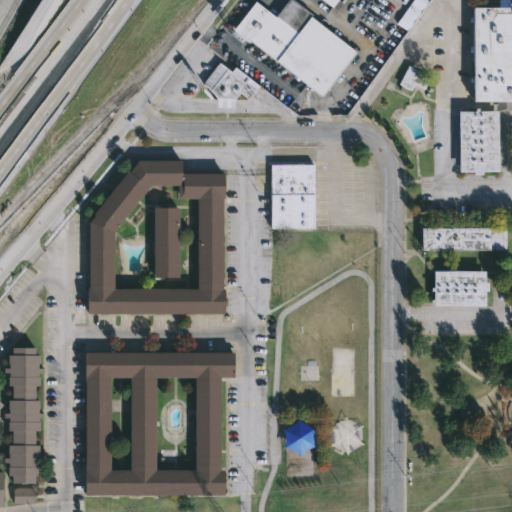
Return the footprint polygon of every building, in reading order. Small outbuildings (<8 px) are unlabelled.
[(290,0),(310,15),(308,17),(351,50),(316,95),(229,29),(251,0),(271,16),(283,0),(290,0)] [(333,8),(337,0),(320,0),(333,8)] [(511,1),(511,109),(494,110),(494,101),(468,101),(467,6),(504,6),(504,2),(511,1)] [(215,62),(228,71),(231,67),(255,86),(245,99),(235,91),(230,98),(230,108),(213,107),(212,98),(199,83),(215,62)] [(427,77),(421,89),(411,84),(408,90),(396,84),(406,65),(427,77)] [(474,107),(474,110),(494,110),(494,171),(477,171),(477,174),(469,174),(469,172),(454,172),(454,110),(471,110),(471,107),(474,107)] [(175,160),(175,173),(219,173),(219,198),(217,198),(219,314),(81,314),(81,288),(83,288),(82,223),(89,215),(87,214),(122,171),(123,172),(133,160),(175,160)] [(270,231),(266,231),(267,164),(312,165),(311,231),(283,231),(270,231)] [(501,228),(501,230),(503,230),(503,248),(501,248),(501,250),(417,249),(417,228),(501,228)] [(481,271),(481,282),(484,282),(484,291),(481,291),(481,306),(429,305),(429,291),(426,291),(426,287),(429,287),(429,271),(481,271)] [(34,348),(34,355),(37,355),(37,368),(42,368),(42,373),(36,373),(36,377),(37,377),(37,388),(32,388),(32,401),(37,400),(37,413),(42,413),(42,419),(36,419),(36,422),(38,422),(38,432),(33,432),(33,446),(36,446),(36,459),(41,459),(41,463),(36,463),(36,467),(39,467),(39,470),(36,470),(36,473),(39,473),(39,478),(33,478),(33,481),(35,481),(35,484),(10,484),(10,477),(5,477),(5,463),(2,463),(2,459),(6,459),(6,445),(10,445),(10,431),(5,432),(5,420),(7,420),(7,418),(2,418),(2,413),(7,413),(7,400),(10,400),(10,386),(6,386),(6,373),(2,373),(2,368),(7,368),(7,355),(10,355),(10,348),(34,348)] [(215,377),(214,470),(219,470),(219,496),(78,495),(79,352),(228,353),(228,377),(215,377)] [(358,444),(344,453),(328,445),(327,428),(342,418),(357,426),(358,444)] [(311,447),(296,456),(280,448),(279,430),(294,420),(310,429),(311,447)] [(33,503),(32,488),(12,488),(12,504),(33,503)]
